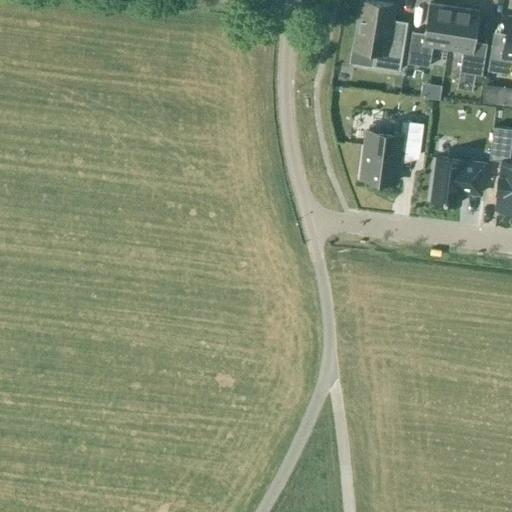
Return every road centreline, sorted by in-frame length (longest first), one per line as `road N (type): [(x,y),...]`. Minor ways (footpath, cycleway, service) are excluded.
road 1 (residential): [(307,220),(283,92),(292,0)]
road 2 (residential): [(307,220),(511,246)]
road 3 (residential): [(333,375),(307,220)]
